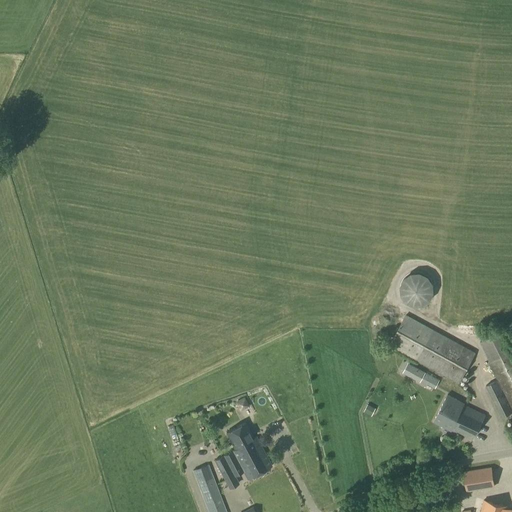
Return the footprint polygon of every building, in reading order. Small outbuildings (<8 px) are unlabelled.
[(414,306),(424,305),(430,299),(434,291),(433,282),(427,275),(417,272),(410,274),(402,279),(399,288),(401,296),(406,303),(413,306),(414,306)] [(459,383),(475,353),(406,315),(390,346),(459,383)] [(495,334),(491,327),(479,333),(482,340),(479,342),(498,379),(485,386),(501,418),(511,411),(511,344),(505,329),(504,330),(495,334)] [(421,379),(428,383),(432,376),(425,372),(412,365),(407,374),(421,381),(421,379)] [(472,440),(485,415),(464,405),(465,404),(447,394),(444,401),(433,422),(451,431),(452,429),(472,440)] [(239,411),(249,406),(244,396),(234,402),(239,411)] [(367,406),(363,412),(371,416),(374,410),(367,406)] [(253,438),(245,422),(226,433),(235,449),(215,460),(229,487),(238,482),(227,462),(230,461),(239,478),(246,475),(248,478),(271,465),(256,437),(253,438)] [(208,511),(226,511),(208,464),(192,470),(208,511)] [(495,487),(492,474),(491,467),(463,472),(467,491),(489,488),(493,488),(493,487),(495,487)] [(255,511),(244,494),(235,499),(242,511),(255,511)] [(272,505),(276,511),(286,507),(279,494),(274,496),(277,503),(272,505)] [(511,511),(511,509),(509,509),(509,507),(483,501),(480,511),(511,511)]
